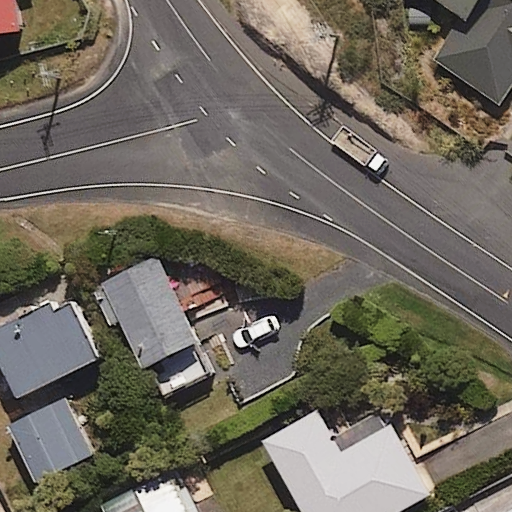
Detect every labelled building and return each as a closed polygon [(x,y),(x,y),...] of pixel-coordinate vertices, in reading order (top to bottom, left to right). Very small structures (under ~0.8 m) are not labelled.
[(28,0),(0,0),(0,26),(32,24),(28,0)] [(511,0),(435,0),(461,20),(434,55),(496,104),(511,82),(511,0)] [(223,366),(162,251),(94,287),(113,324),(129,316),(170,394),(223,366)] [(0,301),(0,344),(23,393),(62,375),(109,353),(78,287),(64,294),(55,275),(0,301)] [(44,477),(99,452),(71,393),(32,412),(16,419),(44,477)] [(398,420),(349,448),(325,406),(271,436),(314,511),(397,511),(438,489),(398,420)] [(106,503),(110,511),(200,511),(177,467),(106,503)]
